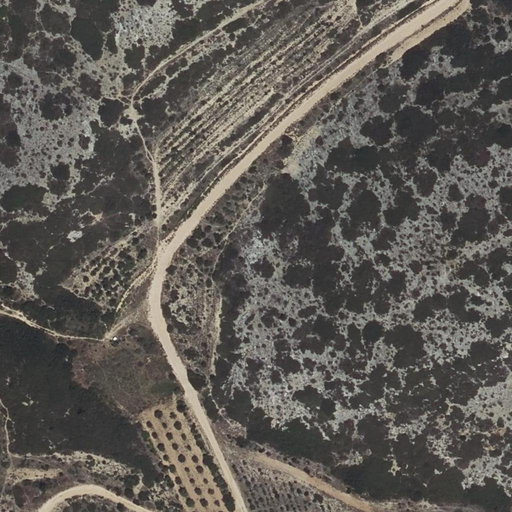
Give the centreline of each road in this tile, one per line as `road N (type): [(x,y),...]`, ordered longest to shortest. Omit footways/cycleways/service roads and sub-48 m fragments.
road 1 (track): [(449,0),(293,113),(200,209),(153,281),(152,307),(242,511)]
road 2 (track): [(42,511),(69,490),(95,490),(151,511)]
